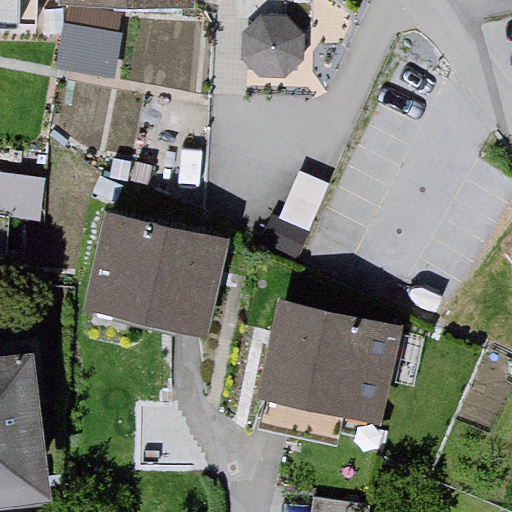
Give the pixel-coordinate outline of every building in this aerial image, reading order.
[(0,0),(0,37),(17,38),(19,0),(0,0)] [(189,0),(53,0),(53,19),(190,21),(189,0)] [(252,66),(307,60),(302,7),(246,13),(252,66)] [(206,255),(97,228),(76,315),(185,342),(206,255)] [(380,340),(262,314),(243,400),(360,426),(380,340)] [(6,372),(0,372),(0,506),(22,504),(6,372)]
